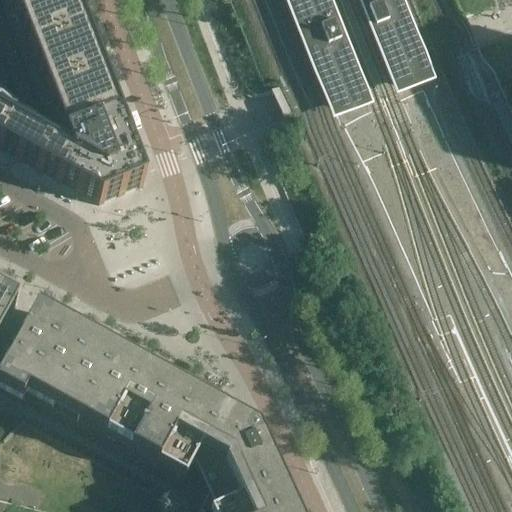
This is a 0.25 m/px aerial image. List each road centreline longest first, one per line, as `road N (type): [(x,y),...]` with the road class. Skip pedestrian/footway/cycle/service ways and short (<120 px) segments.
road 1 (secondary): [(134,0),(212,194),(231,265)]
road 2 (secondary): [(381,511),(317,376),(277,256)]
road 3 (secondary): [(272,246),(238,184),(166,0)]
road 4 (secondary): [(233,273),(351,511)]
road 5 (residential): [(0,184),(79,229),(94,295)]
road 6 (residential): [(94,295),(134,309),(233,273)]
